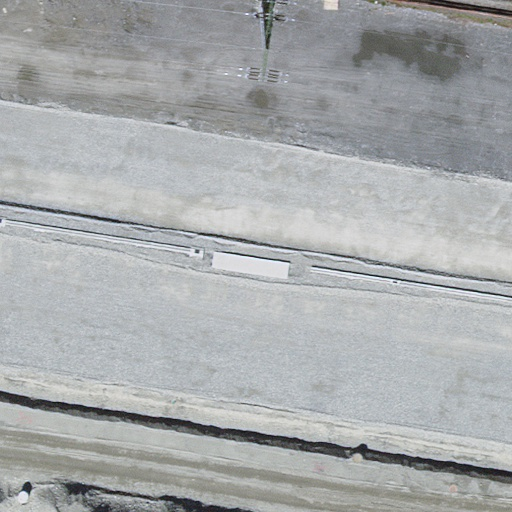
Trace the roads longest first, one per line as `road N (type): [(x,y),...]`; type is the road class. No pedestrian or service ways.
road 1 (motorway): [(0,289),(511,370)]
road 2 (motorway): [(511,218),(0,141)]
